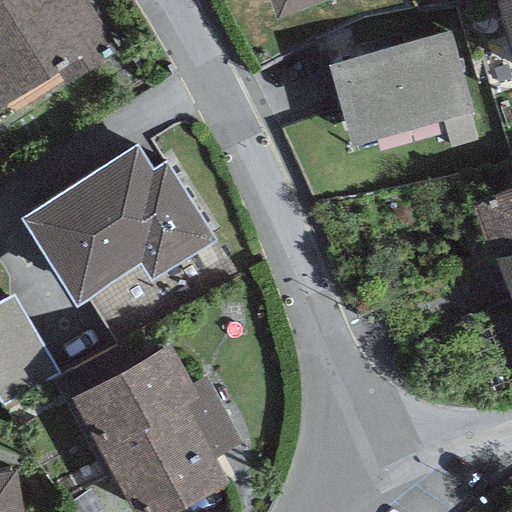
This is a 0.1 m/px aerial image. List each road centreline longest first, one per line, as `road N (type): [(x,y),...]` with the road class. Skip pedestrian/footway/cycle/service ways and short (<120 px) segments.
road 1 (residential): [(167,0),(271,208),(321,335),(340,443)]
road 2 (residential): [(340,443),(484,439),(511,429)]
